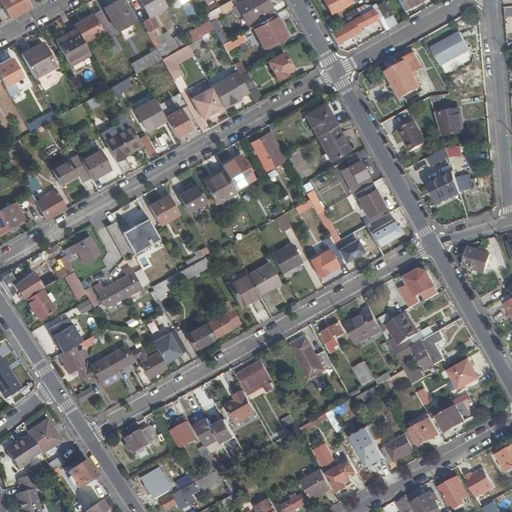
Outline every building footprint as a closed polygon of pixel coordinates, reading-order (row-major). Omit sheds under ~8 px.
[(32,0),(0,0),(0,16),(3,21),(34,4),(32,0)] [(116,30),(134,20),(121,0),(116,0),(103,8),(116,30)] [(241,0),(235,4),(249,28),(249,27),(273,14),(270,9),(271,8),(266,0),(241,0)] [(351,3),(349,0),(323,0),(331,14),(351,3)] [(397,0),(388,0),(395,11),(401,7),(397,0)] [(397,0),(401,7),(403,10),(420,0),(397,0)] [(223,14),(235,8),(231,1),(219,6),(223,14)] [(382,1),(371,7),(373,9),(378,19),(385,31),(395,25),(382,1)] [(215,2),(202,9),(204,13),(217,6),(215,2)] [(209,21),(213,19),(222,13),(218,6),(217,6),(204,13),(209,21)] [(341,42),(348,38),(359,32),(358,29),(378,19),(373,9),(329,32),(336,44),(341,42)] [(114,36),(99,10),(92,14),(102,32),(106,40),(114,36)] [(92,14),(73,25),(75,28),(83,42),(102,32),(92,14)] [(286,37),(273,14),(249,27),(263,50),(286,37)] [(165,40),(171,36),(167,31),(161,34),(157,26),(158,26),(152,16),(140,22),(161,58),(172,52),(165,40)] [(225,41),(213,19),(209,21),(213,29),(221,43),(225,41)] [(190,44),(212,30),(207,21),(184,35),(190,44)] [(55,40),(67,61),(79,55),(81,58),(90,54),(83,42),(75,28),(55,40)] [(180,31),(171,36),(165,40),(172,52),(176,50),(187,44),(180,31)] [(245,40),(241,32),(225,41),(221,43),(225,51),(245,40)] [(468,50),(459,33),(431,49),(440,66),(468,50)] [(114,53),(121,49),(114,36),(106,40),(114,53)] [(42,43),(21,54),(34,78),(55,66),(42,43)] [(180,57),(176,50),(172,52),(161,58),(163,63),(165,66),(180,57)] [(283,52),(267,61),(277,80),(286,75),(285,72),(292,68),(283,52)] [(413,53),(401,60),(403,64),(388,72),(401,97),(419,87),(415,78),(419,76),(416,71),(412,73),(410,68),(419,63),(413,53)] [(71,69),(92,58),(90,54),(81,58),(79,55),(67,61),(71,69)] [(141,76),(163,63),(161,58),(139,70),(138,71),(141,76)] [(12,59),(0,65),(0,77),(5,86),(10,96),(18,91),(12,82),(21,77),(12,59)] [(134,61),(129,64),(134,73),(138,71),(139,70),(134,61)] [(86,82),(95,79),(91,69),(82,73),(86,82)] [(254,84),(245,69),(238,73),(246,88),(254,84)] [(211,86),(222,107),(240,97),(248,92),(246,88),(238,73),(236,70),(210,85),(211,86)] [(137,74),(129,79),(131,84),(140,79),(137,74)] [(129,79),(127,76),(108,87),(112,94),(131,84),(129,79)] [(262,99),(254,84),(246,88),(248,92),(254,103),(262,99)] [(222,107),(211,86),(191,98),(202,120),(223,107),(222,107)] [(240,97),(222,107),(223,107),(223,109),(241,99),(240,97)] [(151,130),(168,124),(164,117),(159,107),(154,109),(151,101),(141,105),(144,113),(151,130)] [(305,115),(317,136),(336,126),(325,105),(305,115)] [(180,108),(164,117),(168,124),(175,136),(191,127),(180,108)] [(457,109),(435,113),(442,135),(461,132),(457,109)] [(413,121),(399,129),(411,151),(425,143),(413,121)] [(138,140),(129,125),(104,140),(115,161),(124,156),(123,154),(140,144),(138,140)] [(340,133),(336,126),(317,136),(316,137),(330,160),(347,150),(338,134),(340,133)] [(407,153),(411,151),(399,129),(395,131),(407,153)] [(285,161),(270,132),(250,143),(265,172),(285,161)] [(145,136),(138,140),(140,144),(142,147),(147,157),(154,153),(145,136)] [(140,144),(123,154),(124,156),(142,147),(140,144)] [(431,165),(448,156),(446,147),(427,157),(431,165)] [(100,151),(81,162),(90,177),(91,179),(109,168),(100,151)] [(81,182),(90,177),(81,162),(77,155),(51,169),(59,183),(76,174),(81,182)] [(239,155),(220,165),(224,171),(234,189),(252,178),(239,155)] [(469,157),(472,188),(480,188),(477,156),(469,157)] [(6,161),(10,168),(15,166),(11,158),(6,161)] [(351,184),(355,192),(357,192),(371,184),(372,183),(368,177),(367,177),(359,162),(340,172),(347,185),(351,184)] [(216,202),(235,192),(234,189),(224,171),(204,182),(216,202)] [(441,201),(460,193),(454,173),(433,183),(441,201)] [(34,175),(23,181),(30,193),(45,220),(66,209),(55,189),(49,192),(50,195),(40,201),(37,193),(42,190),(34,175)] [(383,207),(371,184),(357,192),(368,212),(373,209),(374,212),(383,207)] [(187,212),(206,202),(197,185),(178,196),(187,212)] [(310,190),(305,193),(308,200),(311,205),(316,214),(322,211),(310,190)] [(159,225),(178,214),(168,194),(148,205),(159,225)] [(297,213),(311,205),(308,200),(294,207),(297,213)] [(0,231),(22,219),(13,202),(0,209),(0,231)] [(340,240),(323,210),(322,211),(316,214),(333,244),(339,241),(340,240)] [(280,232),(289,227),(282,214),(273,219),(280,232)] [(148,218),(120,232),(131,252),(133,254),(160,239),(148,218)] [(0,234),(24,222),(22,219),(0,231),(0,234)] [(131,252),(120,232),(114,221),(105,226),(123,256),(131,252)] [(359,241),(356,244),(361,253),(376,244),(374,240),(383,235),(379,228),(370,233),(367,227),(355,234),(359,241)] [(89,236),(68,247),(71,254),(76,251),(83,263),(99,254),(89,236)] [(350,260),(339,241),(333,244),(335,246),(344,263),(350,260)] [(290,243),(271,254),(281,273),(301,262),(290,243)] [(317,278),(344,263),(335,246),(308,261),(317,278)] [(68,247),(61,250),(64,256),(65,257),(71,254),(68,247)] [(480,251),(469,248),(464,266),(485,272),(491,254),(487,253),(488,250),(481,248),(480,251)] [(195,256),(174,267),(177,272),(203,258),(199,249),(193,252),(195,256)] [(57,260),(61,266),(65,274),(73,270),(65,257),(64,256),(57,260)] [(181,280),(207,265),(203,258),(177,272),(180,278),(181,280)] [(1,282),(14,303),(55,280),(50,272),(45,262),(32,270),(34,274),(17,283),(10,271),(2,275),(1,282)] [(268,262),(247,273),(247,274),(258,293),(271,286),(272,288),(280,284),(268,262)] [(50,272),(55,280),(65,274),(61,266),(50,272)] [(174,266),(148,280),(151,287),(177,272),(174,267),(174,266)] [(125,276),(115,282),(123,298),(140,288),(129,268),(122,272),(125,276)] [(403,295),(410,308),(424,300),(425,302),(439,294),(427,271),(419,270),(404,279),(407,285),(400,289),(403,295)] [(76,297),(85,292),(79,281),(74,272),(65,277),(76,297)] [(175,281),(180,278),(177,272),(151,287),(158,298),(164,295),(162,290),(176,283),(175,281)] [(240,307),(259,296),(258,293),(247,274),(231,283),(228,285),(240,307)] [(105,308),(123,298),(115,282),(103,289),(100,284),(94,288),(105,308)] [(41,290),(26,300),(39,319),(53,309),(41,290)] [(511,294),(503,299),(511,314),(511,294)] [(410,308),(403,295),(394,300),(401,313),(410,308)] [(76,306),(82,315),(93,308),(87,299),(76,306)] [(214,338),(241,324),(228,301),(220,305),(225,312),(205,323),(214,338)] [(356,344),(382,330),(380,325),(377,320),(369,307),(363,310),(365,313),(345,325),(356,344)] [(386,314),(377,320),(380,325),(389,320),(386,314)] [(402,323),(407,320),(404,315),(398,318),(402,323)] [(160,318),(164,330),(170,327),(166,316),(160,318)] [(92,317),(86,321),(92,330),(98,326),(92,317)] [(135,317),(126,322),(130,329),(139,324),(135,317)] [(415,335),(407,320),(402,323),(398,318),(388,324),(395,338),(389,341),(396,355),(413,345),(414,345),(410,338),(415,335)] [(60,329),(70,324),(67,319),(57,324),(60,329)] [(193,350),(214,338),(205,323),(186,334),(190,341),(188,342),(193,350)] [(58,346),(61,353),(68,349),(73,346),(79,343),(80,342),(70,324),(60,329),(57,324),(46,330),(55,347),(58,346)] [(320,334),(329,350),(335,347),(340,345),(336,339),(345,334),(339,324),(320,334)] [(413,346),(413,345),(396,355),(405,370),(409,377),(413,384),(424,378),(418,369),(413,373),(406,359),(417,353),(426,369),(443,359),(435,345),(444,340),(439,332),(413,346)] [(82,348),(90,344),(92,335),(80,342),(79,343),(82,348)] [(292,347),(306,340),(304,336),(290,344),(292,347)] [(306,340),(292,347),(310,378),(333,365),(325,352),(319,355),(323,361),(320,363),(316,357),(306,340)] [(175,342),(157,352),(165,368),(183,358),(182,356),(188,353),(185,347),(179,350),(175,342)] [(124,345),(107,354),(116,370),(133,360),(132,359),(137,356),(138,357),(140,346),(136,348),(128,353),(124,345)] [(75,367),(82,378),(84,369),(81,364),(83,363),(73,346),(68,349),(61,353),(58,355),(68,372),(75,367)] [(147,378),(165,368),(157,352),(147,358),(140,346),(138,357),(140,361),(138,363),(147,378)] [(98,380),(116,370),(107,354),(89,365),(89,366),(84,369),(82,378),(93,372),(98,380)] [(2,367),(5,365),(0,358),(0,357),(0,395),(2,397),(16,388),(2,367)] [(363,385),(375,378),(365,361),(354,368),(363,385)] [(450,372),(459,390),(480,379),(470,361),(450,372)] [(273,388),(277,386),(264,364),(245,375),(244,372),(238,375),(248,394),(270,383),(273,388)] [(19,386),(5,365),(2,367),(16,388),(19,386)] [(395,385),(409,377),(405,370),(389,379),(390,381),(392,380),(395,385)] [(357,407),(383,392),(382,391),(379,385),(352,400),(357,407)] [(90,386),(87,387),(76,394),(80,401),(94,393),(90,386)] [(423,391),(418,394),(424,405),(430,402),(423,391)] [(235,424),(256,412),(245,392),(234,398),(235,401),(225,407),(235,424)] [(430,414),(433,420),(438,417),(457,407),(453,400),(429,414),(430,414)] [(351,409),(348,402),(342,405),(346,412),(351,409)] [(170,413),(166,406),(155,412),(159,419),(170,413)] [(457,407),(438,417),(446,432),(465,422),(457,407)] [(303,433),(329,418),(327,414),(300,428),(303,433)] [(414,449),(441,434),(433,420),(430,414),(423,418),(426,422),(406,434),(407,436),(414,449)] [(290,415),(282,420),(285,427),(294,422),(290,415)] [(208,447),(220,440),(214,428),(207,416),(195,422),(198,428),(197,429),(207,445),(208,447)] [(172,431),(187,423),(184,418),(169,425),(172,431)] [(47,420),(26,433),(28,436),(39,454),(60,440),(47,420)] [(223,445),(236,437),(227,421),(214,428),(220,440),(223,445)] [(187,423),(172,431),(182,448),(196,440),(187,423)] [(372,424),(367,426),(368,428),(375,440),(380,438),(372,424)] [(128,440),(135,453),(150,445),(149,444),(156,440),(150,428),(128,440)] [(279,447),(303,434),(303,433),(300,428),(276,442),(279,447)] [(363,462),(382,452),(381,451),(375,440),(368,428),(350,438),(363,462)] [(39,454),(28,436),(5,451),(17,471),(28,464),(27,462),(39,454)] [(386,448),(394,462),(415,450),(414,449),(407,436),(386,448)] [(215,451),(224,446),(223,445),(220,440),(208,447),(219,468),(223,465),(215,451)] [(231,458),(242,455),(238,441),(227,445),(231,458)] [(211,469),(213,473),(220,470),(219,468),(208,447),(207,445),(200,449),(211,469)] [(499,455),(497,457),(505,472),(509,470),(511,474),(511,473),(511,446),(499,454),(499,455)] [(394,462),(386,448),(381,451),(382,452),(389,465),(394,462)] [(267,455),(263,449),(254,455),(257,461),(267,455)] [(59,456),(46,465),(51,472),(64,463),(59,456)] [(81,495),(99,483),(84,460),(66,472),(81,495)] [(350,463),(330,474),(339,491),(355,483),(351,477),(357,474),(350,463)] [(213,473),(211,469),(193,479),(196,483),(197,482),(213,473)] [(153,493),(156,499),(172,490),(160,470),(145,479),(148,484),(146,486),(151,494),(153,493)] [(203,493),(226,480),(222,472),(220,470),(213,473),(197,482),(201,489),(203,493)] [(313,501),(334,489),(323,470),(302,481),(313,501)] [(179,482),(183,490),(196,483),(193,479),(191,475),(179,482)] [(16,487),(31,483),(29,476),(14,480),(16,487)] [(458,477),(440,487),(450,506),(469,496),(458,477)] [(201,489),(197,482),(196,483),(183,490),(169,498),(170,499),(161,504),(164,511),(173,506),(176,511),(192,502),(189,496),(201,489)] [(478,482),(470,487),(482,507),(490,503),(478,482)] [(39,506),(34,489),(32,489),(31,483),(16,487),(18,493),(16,494),(21,511),(39,506)] [(432,492),(411,504),(415,511),(431,511),(439,508),(440,507),(432,492)] [(227,509),(239,502),(234,494),(222,500),(227,509)] [(286,511),(293,511),(308,504),(303,494),(283,506),(286,511)] [(415,511),(411,504),(408,499),(398,504),(401,511),(415,511)] [(100,502),(83,511),(102,511),(105,510),(100,502)]
